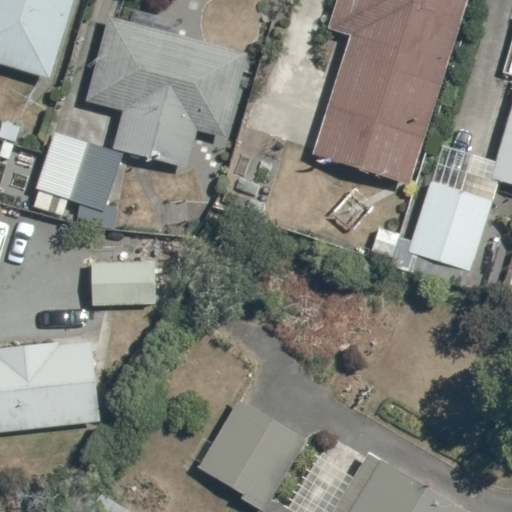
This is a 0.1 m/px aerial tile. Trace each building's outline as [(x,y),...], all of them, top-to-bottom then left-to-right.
[(0,0),(0,64),(52,80),(77,0),(0,0)] [(469,0),(342,0),(333,29),(357,37),(317,156),(408,186),(469,0)] [(249,54),(111,20),(91,103),(125,112),(116,152),(190,170),(200,132),(228,139),(249,54)] [(511,56),(509,67),(511,67),(511,107),(490,180),(511,186),(511,56)] [(98,144),(54,128),(32,189),(76,205),(98,144)] [(492,199),(428,181),(407,253),(471,272),(492,199)] [(156,306),(157,262),(84,259),(83,303),(156,306)] [(0,433),(103,426),(97,342),(0,348),(0,433)] [(334,390),(268,350),(197,467),(262,507),(334,390)] [(465,511),(373,457),(340,511),(274,511),(266,507),(263,511),(465,511)] [(136,511),(99,492),(88,511),(136,511)]
